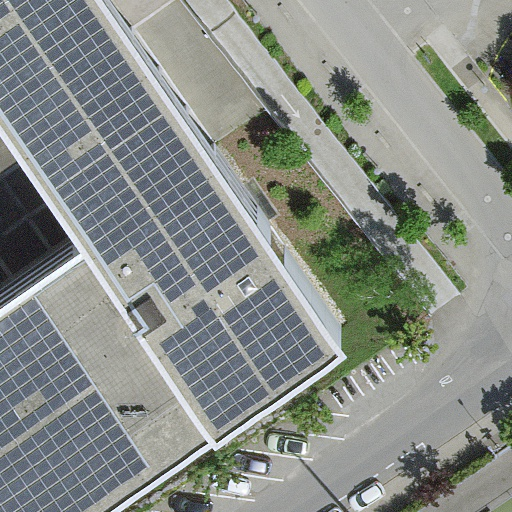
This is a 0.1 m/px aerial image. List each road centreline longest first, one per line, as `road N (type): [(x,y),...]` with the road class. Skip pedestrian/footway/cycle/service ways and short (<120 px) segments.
road 1 (residential): [(331,0),(511,243)]
road 2 (residential): [(511,337),(492,371),(290,511)]
